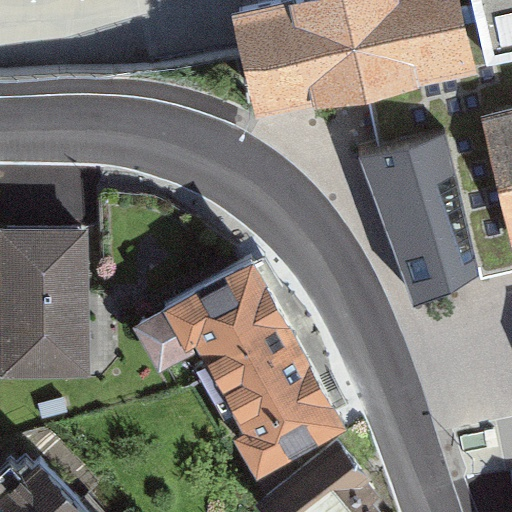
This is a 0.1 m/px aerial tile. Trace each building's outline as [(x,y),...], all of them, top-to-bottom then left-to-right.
[(0,0),(0,74),(130,72),(271,45),(262,0),(0,0)] [(511,0),(262,0),(271,45),(284,106),(389,84),(506,58),(500,44),(511,41),(511,0)] [(389,84),(399,125),(449,114),(453,132),(466,194),(478,248),(508,242),(511,240),(511,120),(511,119),(507,96),(511,94),(511,86),(506,58),(389,84)] [(466,194),(453,132),(449,114),(399,125),(367,132),(406,312),(488,294),(478,248),(466,194)] [(98,226),(17,224),(14,372),(96,373),(98,226)] [(252,425),(273,462),(367,411),(276,245),(248,260),(250,265),(223,280),(220,275),(148,314),(174,362),(217,339),(262,420),(252,425)] [(284,511),(406,511),(378,478),(391,467),(355,423),(270,495),(284,511)] [(118,511),(58,449),(0,504),(0,505),(6,511),(118,511)]
